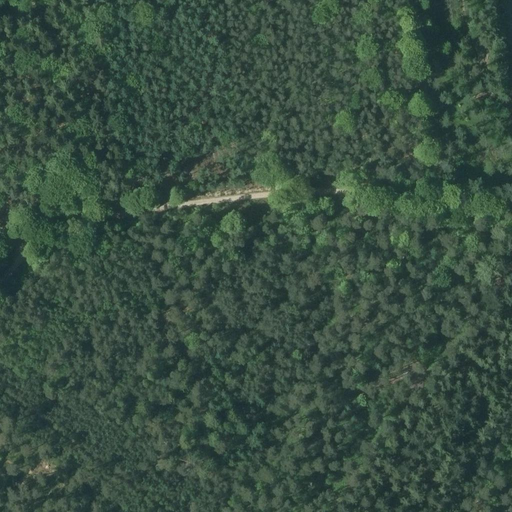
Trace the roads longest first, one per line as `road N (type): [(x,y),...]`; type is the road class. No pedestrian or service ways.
road 1 (track): [(437,204),(350,192),(268,195),(0,231)]
road 2 (track): [(411,0),(437,204)]
